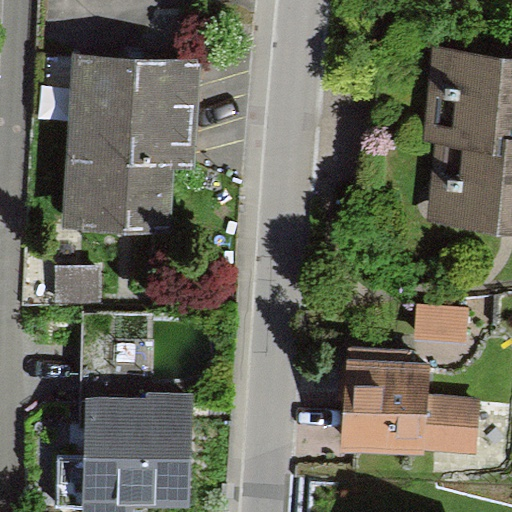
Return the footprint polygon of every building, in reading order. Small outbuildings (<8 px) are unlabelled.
[(427,215),(511,223),(511,48),(432,40),(422,137),(434,139),(427,215)] [(61,218),(168,223),(171,162),(194,163),(200,51),(69,45),(61,218)] [(98,260),(53,260),(53,298),(98,298),(98,260)] [(469,304),(416,299),(413,334),(465,339),(469,304)] [(337,440),(477,451),(482,394),(426,389),(428,357),(344,350),(337,440)] [(131,499),(188,500),(191,387),(144,385),(144,391),(82,389),(79,511),(131,511),(131,499)]
